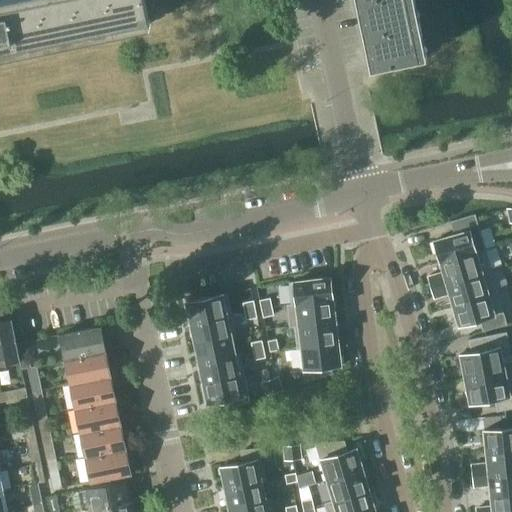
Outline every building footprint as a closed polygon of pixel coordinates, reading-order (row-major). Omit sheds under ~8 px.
[(144,0),(0,0),(0,54),(149,24),(144,0)] [(358,0),(373,66),(382,65),(426,55),(413,0),(358,0)] [(485,250),(479,228),(433,241),(440,263),(485,250)] [(440,263),(443,273),(428,277),(431,287),(491,270),(485,250),(440,263)] [(497,291),(491,270),(431,287),(434,298),(449,294),(452,304),(497,291)] [(286,304),(286,305),(332,299),(330,277),(288,282),(291,301),(291,304),(286,304)] [(482,332),(506,325),(497,291),(452,304),(458,326),(479,320),(482,332)] [(186,302),(190,323),(231,314),(227,293),(186,302)] [(261,309),(272,307),(270,298),(259,300),(261,309)] [(286,305),(289,326),(335,321),(332,299),(286,305)] [(242,303),(244,312),(255,309),(253,301),(242,303)] [(272,307),(261,309),(263,318),(273,315),(272,307)] [(0,366),(20,363),(16,344),(10,314),(9,308),(0,309),(0,366)] [(257,318),(255,309),(244,312),(246,320),(257,318)] [(236,335),(231,314),(190,323),(195,344),(231,336),(236,335)] [(338,343),(335,321),(289,326),(289,328),(294,327),(296,348),(338,343)] [(64,362),(106,353),(103,336),(109,334),(107,327),(59,337),(64,362)] [(465,379),(511,369),(511,359),(507,332),(468,339),(470,352),(460,354),(465,379)] [(199,363),(240,354),(239,353),(235,354),(231,336),(195,344),(199,363)] [(279,350),(276,339),(267,341),(270,352),(279,350)] [(252,352),(263,349),(261,341),(251,343),(252,352)] [(25,342),(16,344),(20,363),(21,370),(27,368),(30,368),(25,342)] [(301,348),(305,382),(331,373),(331,367),(340,365),(338,343),(296,348),(296,349),(301,348)] [(263,349),(252,352),(254,360),(265,358),(263,349)] [(106,353),(64,362),(69,386),(117,375),(116,366),(110,368),(106,353)] [(240,354),(199,363),(203,383),(244,375),(240,354)] [(36,366),(30,368),(27,368),(33,393),(41,391),(36,366)] [(511,369),(465,379),(469,404),(494,399),(496,412),(511,408),(511,369)] [(119,383),(117,375),(69,386),(74,410),(117,401),(113,384),(119,383)] [(231,407),(250,401),(244,375),(203,383),(207,404),(230,399),(231,407)] [(282,390),(277,378),(270,380),(274,392),(282,390)] [(274,392),(270,380),(263,383),(267,395),(274,392)] [(0,393),(2,404),(28,398),(26,388),(0,393)] [(47,415),(41,391),(33,393),(38,417),(47,415)] [(117,401),(74,410),(79,434),(128,423),(126,415),(120,417),(117,401)] [(24,426),(33,424),(28,403),(19,405),(24,426)] [(52,439),(47,415),(38,417),(43,441),(52,439)] [(128,423),(79,434),(84,457),(127,449),(123,433),(129,432),(128,423)] [(37,443),(33,424),(24,426),(28,445),(37,443)] [(511,427),(483,430),(486,453),(511,449),(511,427)] [(57,463),(52,439),(43,441),(48,465),(57,463)] [(343,442),(316,444),(321,482),(362,470),(356,448),(346,451),(343,442)] [(37,443),(28,445),(32,464),(41,463),(37,443)] [(291,446),(283,447),(285,460),(292,459),(291,446)] [(299,446),(291,446),(292,459),(300,458),(299,446)] [(127,449),(84,457),(90,482),(137,472),(135,464),(130,465),(127,449)] [(220,467),(225,488),(266,479),(259,449),(241,451),(243,462),(220,467)] [(472,465),(473,476),(511,471),(511,449),(486,453),(487,464),(472,465)] [(45,483),(41,463),(32,464),(36,484),(38,484),(45,483)] [(62,489),(57,463),(48,465),(53,490),(62,489)] [(321,482),(324,502),(334,501),(334,502),(369,491),(362,470),(321,482)] [(511,471),(473,476),(474,487),(489,485),(490,496),(511,493),(511,471)] [(285,475),(286,484),(297,482),(295,473),(285,475)] [(266,480),(266,479),(225,488),(229,508),(270,499),(270,498),(265,499),(261,481),(266,480)] [(85,511),(131,502),(129,492),(135,490),(133,480),(81,491),(85,511)] [(38,484),(36,484),(28,486),(32,505),(42,503),(38,484)] [(0,511),(9,510),(5,490),(0,491),(0,511)] [(334,502),(335,511),(372,511),(375,511),(369,491),(334,502)] [(511,511),(511,493),(490,496),(492,507),(476,508),(476,511),(511,511)] [(49,511),(59,511),(56,496),(47,498),(49,511)] [(229,508),(229,511),(272,511),(270,499),(229,508)] [(301,501),(303,510),(314,508),(312,499),(301,501)] [(131,502),(85,511),(139,511),(133,511),(131,502)] [(43,511),(42,503),(32,505),(33,511),(43,511)]
